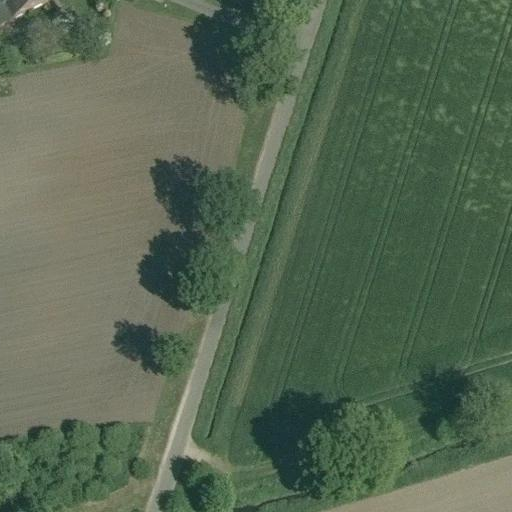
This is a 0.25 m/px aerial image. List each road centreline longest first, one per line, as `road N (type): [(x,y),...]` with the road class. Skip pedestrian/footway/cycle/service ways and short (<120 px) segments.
road 1 (unclassified): [(159,511),(323,0)]
road 2 (track): [(179,450),(253,469),(511,398)]
